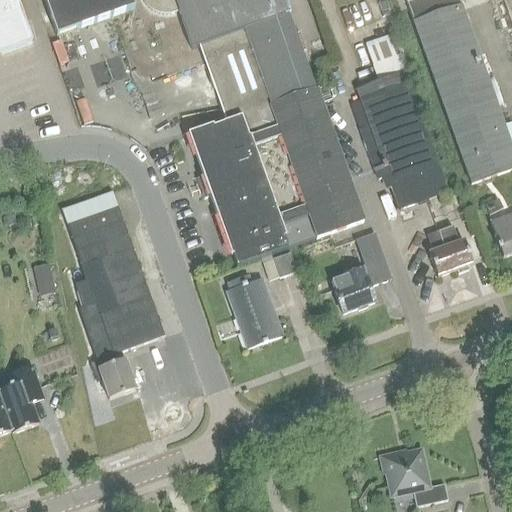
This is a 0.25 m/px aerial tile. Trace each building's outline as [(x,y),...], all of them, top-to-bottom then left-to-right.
[(15,0),(0,0),(0,56),(31,45),(15,0)] [(210,199),(236,270),(363,225),(316,93),(283,0),(42,0),(56,38),(134,10),(130,0),(141,0),(143,5),(150,12),(159,16),(168,17),(177,14),(191,52),(207,46),(234,122),(189,138),(203,178),(196,181),(203,201),(210,199)] [(511,172),(511,153),(456,0),(403,0),(470,187),(511,172)] [(447,195),(404,74),(356,91),(360,102),(349,106),(376,181),(381,180),(385,191),(390,189),(398,212),(447,195)] [(60,214),(73,250),(80,268),(69,272),(82,310),(78,312),(96,364),(120,355),(162,340),(112,196),(60,214)] [(497,201),(484,208),(489,217),(502,211),(497,201)] [(501,261),(511,257),(511,216),(488,225),(501,261)] [(435,280),(471,267),(463,244),(457,246),(451,230),(426,238),(431,255),(428,256),(435,280)] [(353,244),(363,272),(370,270),(382,266),(372,237),(353,244)] [(262,265),(269,284),(297,275),(291,256),(262,265)] [(35,266),(37,294),(53,293),(51,265),(35,266)] [(343,280),(330,284),(332,288),(331,288),(342,317),(373,306),(368,291),(377,288),(370,270),(343,280)] [(247,351),(279,340),(259,283),(249,286),(246,279),(227,285),(229,293),(226,294),(247,351)] [(120,355),(96,364),(89,366),(96,385),(101,384),(107,402),(134,393),(120,355)] [(0,404),(11,435),(11,437),(38,427),(27,398),(40,394),(31,369),(9,377),(13,388),(0,393),(0,404)] [(0,438),(11,435),(0,404),(0,438)] [(415,510),(447,503),(443,487),(429,491),(420,453),(397,458),(396,456),(379,460),(383,478),(385,477),(390,501),(412,496),(415,510)]
